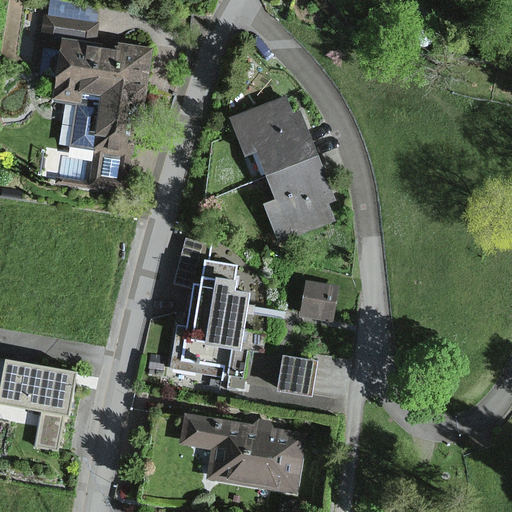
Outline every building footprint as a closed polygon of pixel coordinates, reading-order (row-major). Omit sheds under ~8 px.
[(36,50),(54,52),(47,97),(76,101),(71,140),(97,144),(92,180),(117,183),(121,155),(128,156),(142,67),(116,63),(118,48),(99,46),(103,18),(42,9),(36,50)] [(262,205),(276,241),(333,218),(327,203),(334,200),(298,110),(290,113),(283,96),(225,119),(239,155),(251,150),(272,201),(262,205)] [(243,248),(185,237),(177,280),(195,283),(188,320),(177,318),(168,365),(307,391),(312,365),(236,351),(246,295),(234,292),(243,248)] [(307,271),(301,310),(335,315),(341,277),(307,271)] [(83,370),(2,360),(0,374),(0,421),(13,423),(15,405),(78,413),(83,370)] [(305,439),(180,416),(175,443),(213,450),(207,482),(294,498),(305,439)]
